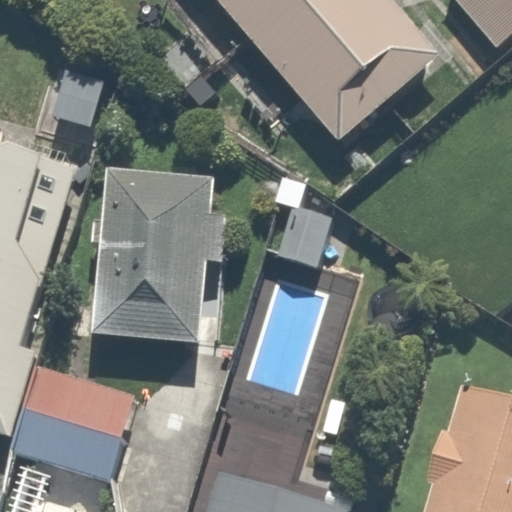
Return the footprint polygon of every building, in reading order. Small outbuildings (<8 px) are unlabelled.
[(454,77),(390,0),(219,0),(351,161),(454,77)] [(511,0),(456,0),(509,61),(511,58),(511,0)] [(87,172),(0,159),(0,441),(19,447),(87,172)] [(232,193),(114,185),(103,339),(221,348),(232,193)] [(359,224),(308,196),(275,257),(326,284),(359,224)] [(141,403),(44,377),(18,462),(115,492),(141,403)] [(511,511),(511,405),(465,392),(430,511),(511,511)] [(389,511),(390,511),(236,460),(219,511),(389,511)]
